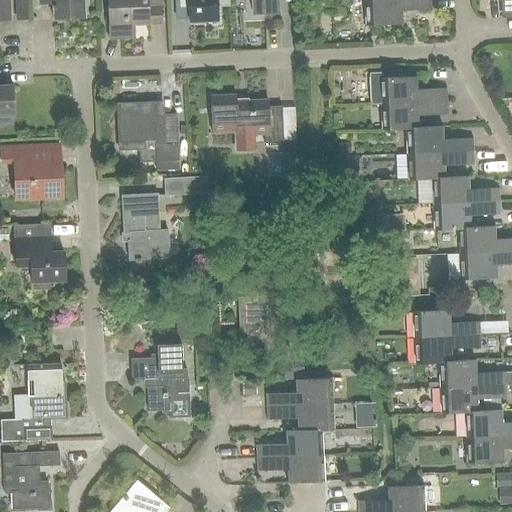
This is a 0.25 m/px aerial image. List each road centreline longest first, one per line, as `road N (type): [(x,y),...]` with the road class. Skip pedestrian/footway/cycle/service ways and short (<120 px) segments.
road 1 (residential): [(82,72),(438,54),(465,43)]
road 2 (residential): [(123,439),(92,395),(82,72)]
